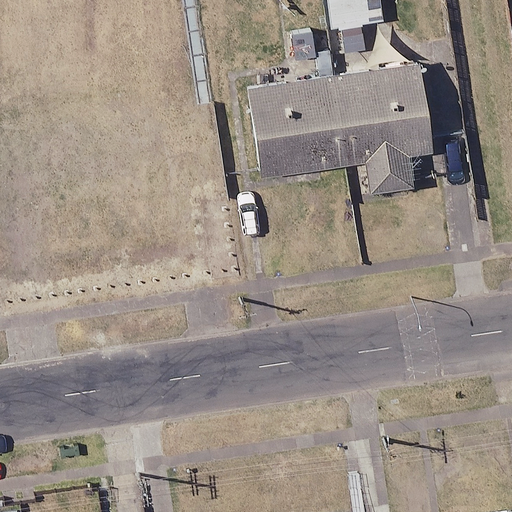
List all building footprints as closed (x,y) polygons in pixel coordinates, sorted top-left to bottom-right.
[(386,13),(383,0),(328,0),(332,22),(386,13)] [(440,169),(419,48),(248,77),(263,165),(364,148),(370,181),(440,169)] [(150,90),(23,105),(28,139),(1,144),(15,234),(60,227),(57,204),(154,190),(158,215),(208,206),(193,118),(153,122),(150,90)] [(372,438),(345,440),(351,511),(357,511),(378,510),(372,438)] [(511,511),(511,498),(445,509),(445,511),(511,511)]
